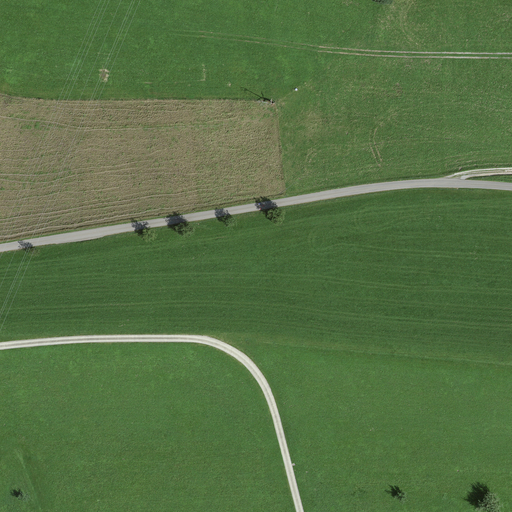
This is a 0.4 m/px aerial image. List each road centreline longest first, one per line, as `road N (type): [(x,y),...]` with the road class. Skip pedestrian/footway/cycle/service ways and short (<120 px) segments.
road 1 (residential): [(511,186),(423,182),(342,191),(0,247)]
road 2 (track): [(365,51),(511,54)]
